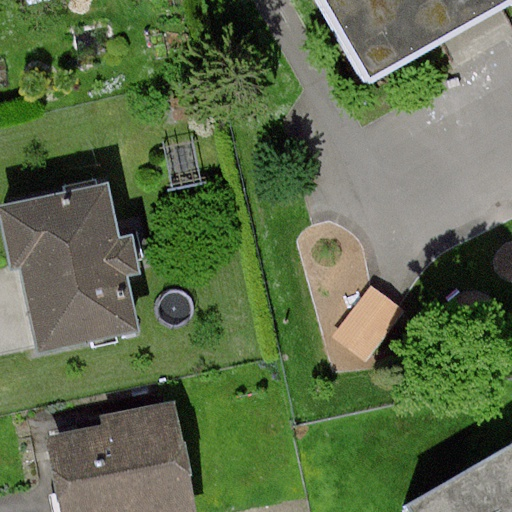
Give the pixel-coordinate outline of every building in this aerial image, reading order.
[(511,0),(322,0),(366,78),(507,0),(511,0)] [(30,284),(43,344),(132,325),(103,189),(2,210),(14,264),(25,262),(30,284)] [(402,307),(373,286),(337,334),(366,356),(402,307)] [(68,511),(173,511),(189,509),(171,412),(106,424),(107,433),(56,442),(66,496),(68,511)] [(511,511),(511,454),(416,510),(416,511),(511,511)]
